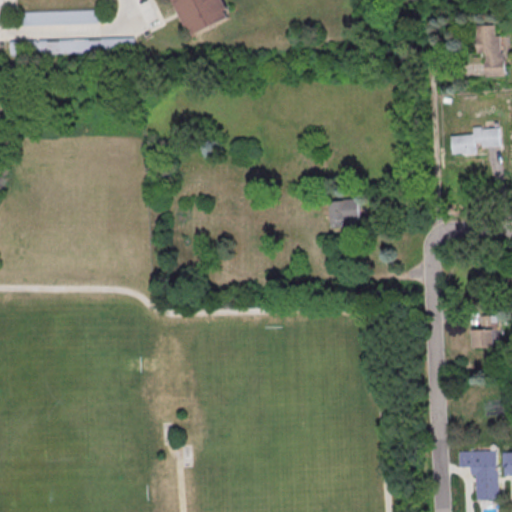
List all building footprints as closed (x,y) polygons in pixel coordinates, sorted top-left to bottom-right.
[(222,0),(226,8),(223,9),(227,17),(193,33),(190,26),(186,28),(172,0),(222,0)] [(99,22),(98,9),(22,11),(22,24),(99,22)] [(478,24),(478,51),(485,51),(485,75),(503,75),(503,33),(497,33),(497,24),(478,24)] [(135,38),(10,39),(10,54),(135,53),(135,38)] [(448,135),(450,154),(474,152),(473,142),(479,142),(479,146),(491,145),(497,145),(496,127),(479,129),(478,126),(471,126),(471,133),(448,135)] [(330,198),(330,225),(358,225),(358,198),(330,198)] [(495,347),(495,328),(473,328),(473,347),(495,347)] [(457,450),(495,449),(497,498),(474,499),(473,474),(469,474),(469,466),(458,466),(457,450)]
